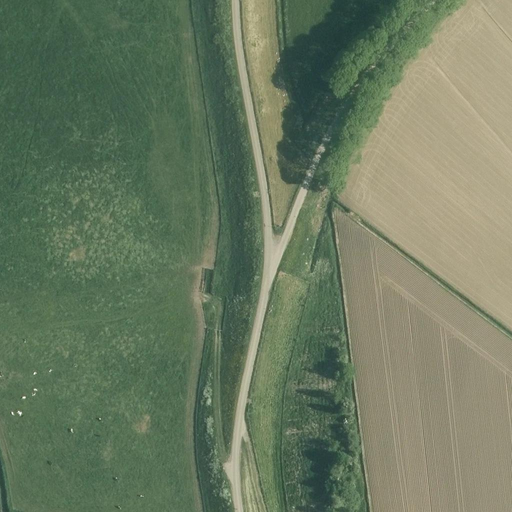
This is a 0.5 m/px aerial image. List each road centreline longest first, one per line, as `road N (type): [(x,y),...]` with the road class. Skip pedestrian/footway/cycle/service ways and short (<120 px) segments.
road 1 (unclassified): [(273,262),(362,83),(435,0)]
road 2 (unclassified): [(273,262),(237,0)]
road 3 (unclassified): [(242,511),(238,439),(273,262)]
